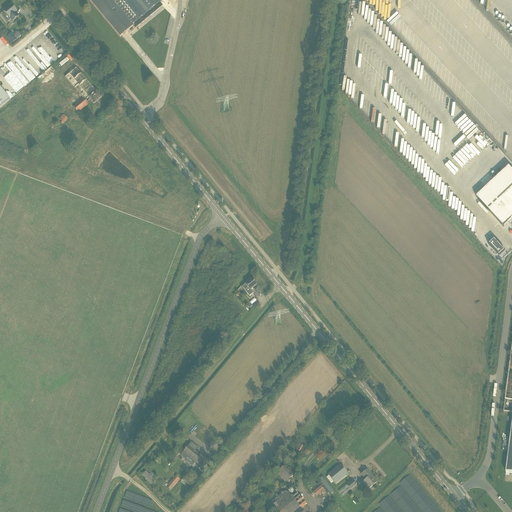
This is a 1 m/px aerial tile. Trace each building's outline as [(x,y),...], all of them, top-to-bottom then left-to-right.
[(133,26),(135,29),(163,6),(161,3),(164,0),(89,0),(120,37),(133,26)] [(14,10),(15,9),(11,5),(4,11),(9,18),(9,17),(12,21),(19,16),(14,10)] [(17,40),(12,33),(7,37),(12,44),(17,40)] [(35,76),(58,61),(45,40),(24,53),(23,51),(20,53),(35,76)] [(21,88),(33,81),(23,64),(19,66),(14,58),(5,63),(8,69),(8,68),(10,71),(15,79),(19,86),(20,85),(21,88)] [(76,68),(65,77),(83,98),(73,107),(78,113),(89,104),(87,102),(90,100),(93,104),(101,98),(101,97),(100,95),(99,95),(99,94),(98,92),(97,92),(81,74),(76,68)] [(41,85),(49,79),(47,77),(40,83),(41,85)] [(60,127),(68,119),(64,115),(55,123),(58,126),(58,125),(60,127)] [(511,214),(511,170),(509,167),(478,195),(503,223),(511,214)] [(498,257),(504,251),(493,239),(493,240),(489,237),(492,241),(488,245),(498,257)] [(251,290),(256,285),(251,279),(245,285),(242,288),(249,296),(253,293),(251,290)] [(254,307),(259,303),(254,298),(250,302),(254,307)] [(185,450),(181,455),(180,456),(193,466),(196,463),(201,467),(206,460),(188,446),(185,450)] [(348,474),(340,465),(328,475),(335,484),(348,474)] [(286,466),(282,470),(278,473),(287,484),(291,480),(290,478),(293,476),(288,471),(289,470),(286,466)] [(368,490),(373,485),(377,482),(367,470),(361,475),(365,480),(362,483),(368,490)] [(155,481),(146,472),(142,475),(151,485),(155,481)] [(180,480),(175,476),(166,487),(171,491),(180,480)] [(335,491),(323,477),(318,481),(331,495),(335,491)] [(353,480),(349,483),(346,485),(350,490),(357,485),(353,480)] [(315,491),(318,495),(321,493),(323,495),(326,493),(321,486),(315,491)] [(343,488),(339,492),(343,496),(349,490),(347,488),(345,490),(343,488)] [(293,489),(289,492),(286,495),(283,492),(282,491),(280,493),(281,494),(266,506),(271,511),(303,511),(301,509),(306,505),(293,489)]
